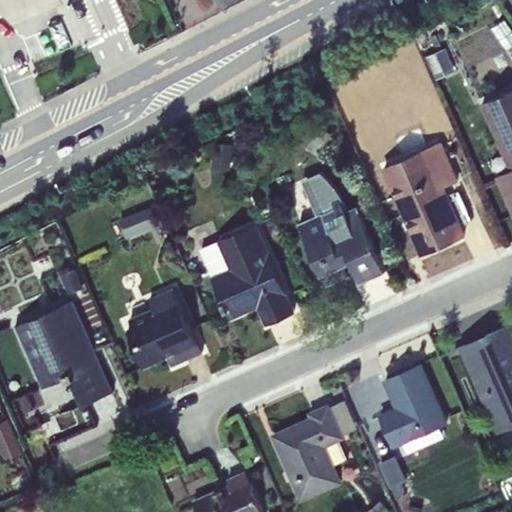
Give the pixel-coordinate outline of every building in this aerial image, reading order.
[(511,22),(507,16),(492,27),(508,48),(511,45),(511,22)] [(446,47),(426,56),(437,79),(456,70),(446,47)] [(511,88),(481,102),(511,169),(498,174),(511,205),(511,88)] [(334,133),(313,118),(299,139),(318,154),(334,133)] [(442,140),(384,165),(423,253),(465,235),(444,187),(460,179),(442,140)] [(233,143),(212,141),(210,167),(231,170),(233,143)] [(358,205),(348,209),(344,199),(339,190),(332,182),(321,171),(303,179),(318,213),(300,222),(328,284),(357,271),(361,280),(387,269),(358,205)] [(152,205),(118,219),(127,239),(160,225),(152,205)] [(218,240),(202,247),(232,316),(259,304),(267,322),(295,310),(256,222),(218,239),(218,240)] [(77,268),(61,275),(69,291),(84,284),(77,268)] [(134,325),(128,328),(144,365),(168,355),(172,364),(203,350),(175,286),(149,297),(153,307),(130,317),(134,325)] [(72,300),(16,325),(44,386),(68,375),(69,379),(74,377),(85,403),(114,390),(114,389),(112,390),(72,300)] [(499,432),(511,426),(511,325),(511,323),(461,345),(499,432)] [(421,363),(386,379),(397,405),(379,413),(394,447),(404,443),(409,452),(445,436),(440,426),(448,422),(421,363)] [(346,398),(329,406),(342,435),(359,427),(346,398)] [(329,406),(329,404),(310,412),(313,417),(273,434),(302,500),(344,482),(335,464),(348,458),(340,440),(344,438),(342,435),(329,406)] [(10,417),(0,421),(0,446),(6,459),(25,451),(10,417)] [(402,495),(404,489),(402,483),(408,481),(396,454),(380,462),(391,488),(393,487),(397,497),(402,495)] [(228,479),(231,484),(194,501),(199,511),(264,511),(246,471),(228,479)] [(47,511),(38,497),(22,507),(25,511),(47,511)] [(392,511),(381,499),(366,511),(392,511)]
